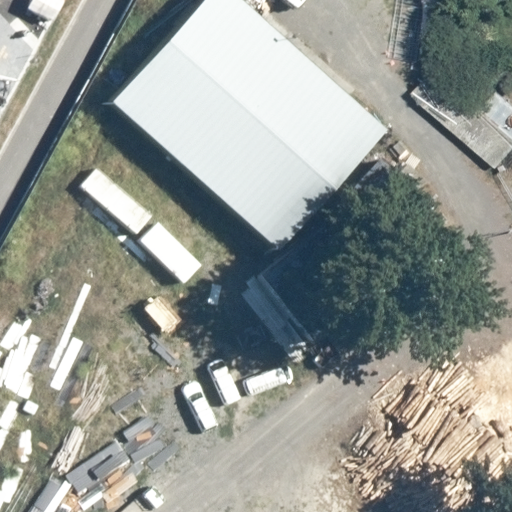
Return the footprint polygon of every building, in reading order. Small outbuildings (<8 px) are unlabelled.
[(375,127),(230,0),(191,0),(102,101),(268,248),(375,127)] [(511,149),(511,98),(476,73),(443,119),(504,161),(511,149)] [(266,295),(203,196),(112,254),(169,344),(198,325),(204,334),(266,295)] [(139,435),(145,429),(70,344),(0,301),(0,458),(47,511),(58,511),(64,507),(67,511),(79,511),(151,450),(139,435)] [(0,511),(32,511),(0,483),(0,511)]
